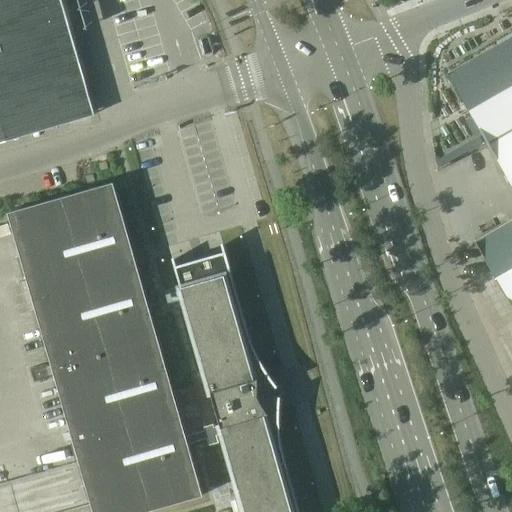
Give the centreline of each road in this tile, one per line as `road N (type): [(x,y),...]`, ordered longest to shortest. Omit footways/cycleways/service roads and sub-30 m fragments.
road 1 (primary): [(501,511),(345,49)]
road 2 (primary): [(283,68),(433,511)]
road 3 (unclassified): [(511,416),(461,305),(421,184),(391,33)]
road 4 (unclassified): [(0,169),(283,68)]
